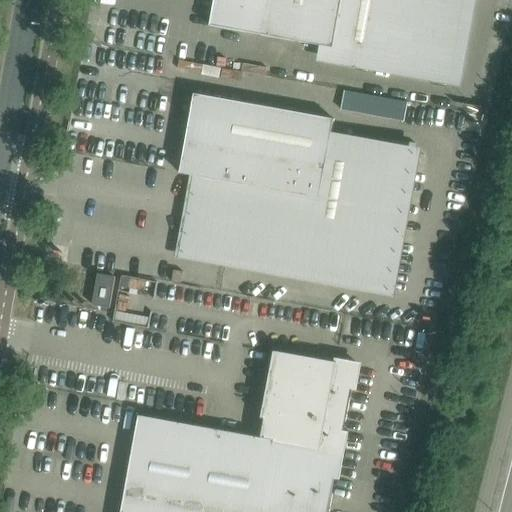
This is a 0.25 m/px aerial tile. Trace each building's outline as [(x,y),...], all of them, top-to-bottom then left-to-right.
[(214,0),(210,26),(329,48),(328,57),(450,79),(462,11),(466,11),(468,0),(214,0)] [(344,91),(341,110),(404,121),(408,103),(344,91)] [(226,262),(365,287),(390,148),(331,138),(334,120),(194,94),(180,173),(207,179),(200,217),(199,228),(202,239),(208,249),(215,256),(226,262)] [(92,305),(110,308),(115,277),(98,274),(92,305)] [(261,438),(139,416),(121,511),(328,511),(335,479),(340,480),(341,477),(338,476),(346,435),(349,435),(349,432),(344,431),(351,389),(357,390),(357,387),(355,387),(359,365),(337,361),(338,359),(335,358),(334,362),(292,354),(274,351),(272,360),(271,360),(262,408),(263,408),(261,418),(264,419),(261,438)]
